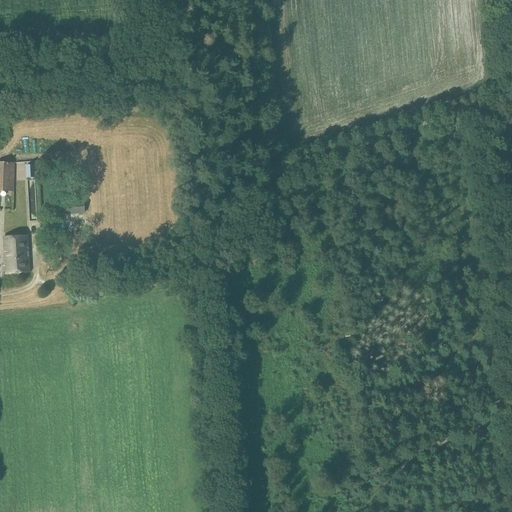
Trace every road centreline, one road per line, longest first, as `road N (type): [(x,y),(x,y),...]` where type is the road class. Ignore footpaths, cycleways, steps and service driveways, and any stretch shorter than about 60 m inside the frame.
road 1 (track): [(198,257),(260,186),(481,110)]
road 2 (track): [(481,110),(511,415)]
road 3 (unknown): [(352,511),(386,465),(418,443),(511,421)]
road 4 (track): [(260,186),(243,0)]
